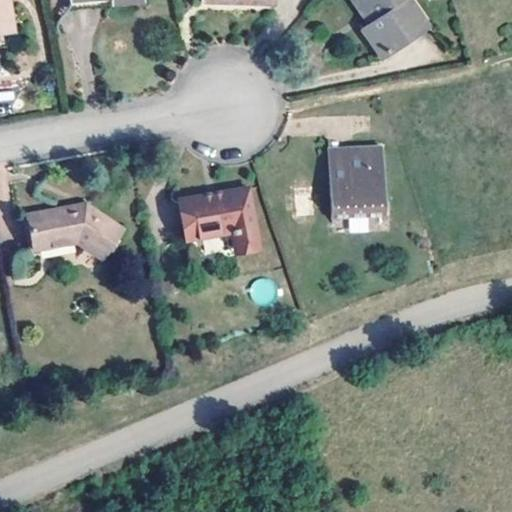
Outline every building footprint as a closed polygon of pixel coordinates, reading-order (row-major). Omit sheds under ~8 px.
[(0,0),(0,21),(9,20),(6,0),(0,0)] [(354,0),(367,21),(361,25),(378,55),(426,25),(411,0),(354,0)] [(377,208),(375,140),(340,142),(341,150),(322,151),(324,210),(377,208)] [(322,143),(322,151),(341,150),(340,142),(322,143)] [(254,239),(244,184),(175,195),(182,234),(225,227),(229,243),(254,239)] [(115,222),(81,199),(21,209),(27,245),(71,237),(94,253),(115,222)] [(254,239),(229,243),(230,249),(255,245),(254,239)] [(34,277),(33,249),(11,250),(13,278),(34,277)] [(271,302),(272,281),(255,281),(255,301),(271,302)] [(197,493),(191,465),(169,471),(177,498),(197,493)]
